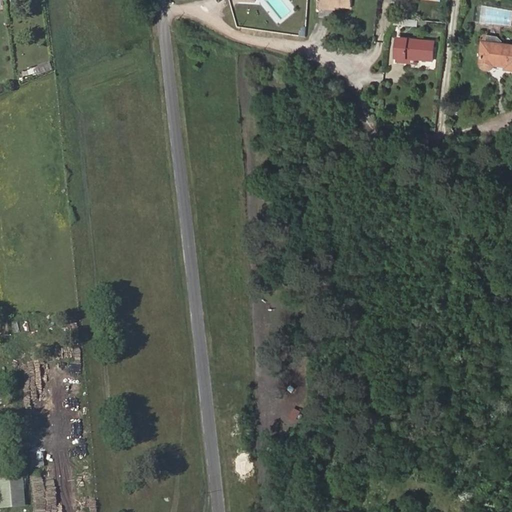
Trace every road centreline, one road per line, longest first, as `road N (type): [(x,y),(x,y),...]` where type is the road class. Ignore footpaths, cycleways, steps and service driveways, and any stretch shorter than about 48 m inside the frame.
road 1 (residential): [(218,511),(162,12)]
road 2 (residential): [(445,141),(374,128),(349,72),(305,48),(251,38),(200,14),(162,12)]
